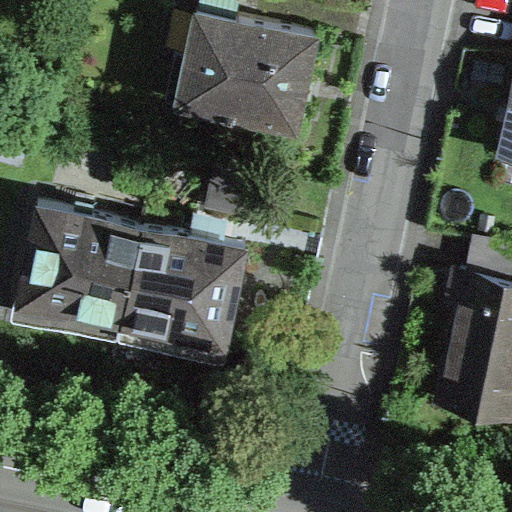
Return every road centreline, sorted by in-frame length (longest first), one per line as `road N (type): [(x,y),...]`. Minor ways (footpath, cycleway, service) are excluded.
road 1 (residential): [(421,0),(322,511)]
road 2 (tertiary): [(222,511),(0,467)]
